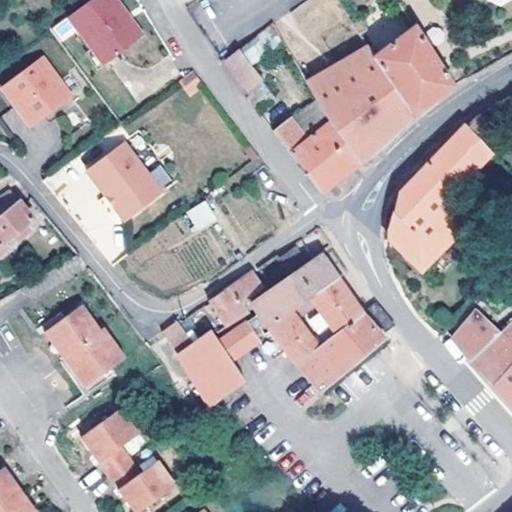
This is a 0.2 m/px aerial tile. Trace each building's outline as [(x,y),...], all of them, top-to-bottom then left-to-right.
[(113,0),(96,0),(67,19),(90,53),(95,50),(105,66),(139,44),(125,24),(127,21),(113,0)] [(301,32),(341,9),(335,0),(306,0),(288,10),(301,32)] [(350,23),(357,34),(364,30),(357,19),(350,23)] [(282,45),(269,23),(234,49),(251,69),(282,45)] [(369,53),(407,115),(432,99),(448,89),(409,27),(369,53)] [(331,123),(356,163),(382,144),(395,129),(407,115),(369,53),(363,43),(344,55),(305,80),(309,89),(331,123)] [(251,69),(234,49),(217,61),(241,93),(259,79),(251,69)] [(95,50),(90,53),(101,68),(105,66),(95,50)] [(68,100),(38,59),(0,85),(0,93),(26,128),(40,119),(52,110),(68,100)] [(259,79),(241,93),(251,106),(270,92),(259,79)] [(215,108),(198,86),(190,93),(206,115),(215,108)] [(306,139),(331,123),(309,89),(283,109),(306,139)] [(283,109),(264,123),(317,192),(337,178),(356,163),(331,123),(306,139),(283,109)] [(57,118),(52,110),(40,119),(46,126),(57,118)] [(489,155),(463,127),(395,192),(386,223),(384,233),(385,242),(406,262),(418,273),(463,228),(456,221),(462,214),(447,199),(489,155)] [(118,145),(80,173),(98,198),(91,203),(101,216),(108,211),(114,219),(115,219),(120,220),(154,195),(118,145)] [(2,191),(0,192),(0,249),(20,234),(14,228),(22,222),(25,219),(2,191)] [(197,232),(217,221),(206,201),(186,211),(197,232)] [(108,211),(101,216),(111,229),(115,224),(115,219),(114,219),(108,211)] [(22,222),(14,228),(20,234),(28,228),(22,222)] [(282,256),(293,271),(304,264),(293,249),(282,256)] [(247,301),(255,312),(267,327),(333,277),(327,267),(318,255),(304,264),(293,271),(265,289),(247,301)] [(293,271),(282,256),(276,260),(274,257),(253,270),(265,289),(293,271)] [(249,273),(205,302),(215,316),(223,327),(248,312),(239,301),(258,288),(249,273)] [(282,347),(294,361),(359,314),(345,294),(333,277),(267,327),(282,346),(282,347)] [(511,288),(504,282),(488,300),(500,311),(511,297),(511,288)] [(79,302),(42,331),(50,342),(61,357),(72,372),(82,386),(123,355),(102,326),(98,328),(79,302)] [(469,311),(448,338),(482,377),(508,406),(511,401),(511,319),(497,335),(469,311)] [(255,312),(244,321),(256,337),(259,340),(269,354),(282,346),(267,327),(255,312)] [(320,392),(381,339),(371,328),(359,314),(294,361),(320,392)] [(243,320),(213,339),(228,359),(259,340),(256,337),(244,321),(243,320)] [(152,336),(166,353),(171,356),(185,345),(167,324),(156,333),(152,336)] [(206,404),(242,377),(228,359),(213,339),(210,335),(206,330),(185,345),(171,356),(206,404)] [(153,458),(138,468),(129,456),(119,444),(134,432),(116,407),(77,435),(87,449),(105,474),(125,501),(133,511),(172,483),(153,458)] [(0,511),(33,511),(17,490),(0,465),(0,511)]
